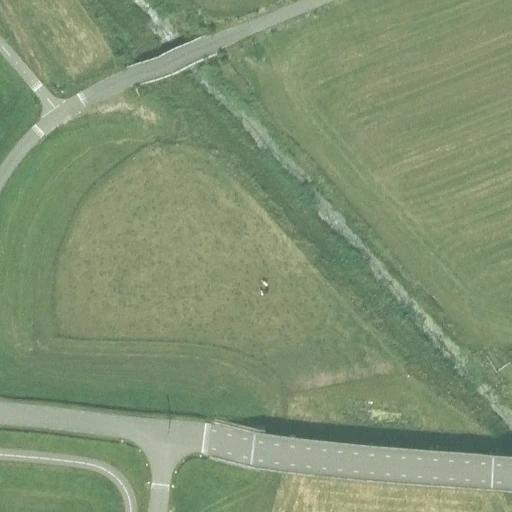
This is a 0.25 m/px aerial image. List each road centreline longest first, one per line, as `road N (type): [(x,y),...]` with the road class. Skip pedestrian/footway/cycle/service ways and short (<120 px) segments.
road 1 (unclassified): [(0,187),(38,137),(87,96),(318,0)]
road 2 (tertiary): [(167,433),(511,467)]
road 3 (tertiary): [(0,414),(167,433)]
